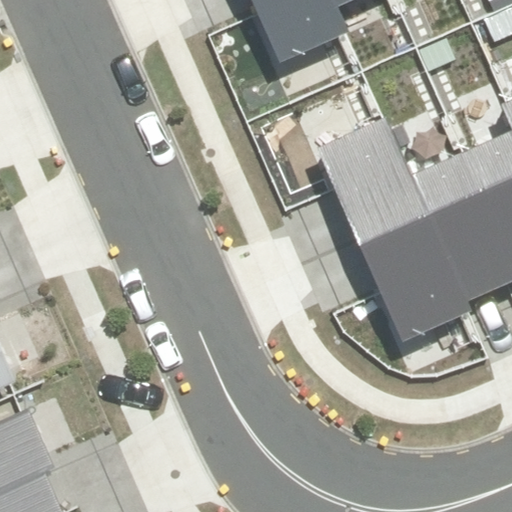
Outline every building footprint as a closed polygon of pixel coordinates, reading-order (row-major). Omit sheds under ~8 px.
[(253,0),(259,14),(281,62),(349,32),(338,7),(334,0),(253,0)] [(387,119),(318,149),(335,188),(360,247),(430,216),(412,175),(387,119)] [(511,132),(463,153),(511,263),(511,132)] [(511,281),(511,263),(463,153),(412,175),(430,216),(467,301),(511,281)] [(467,301),(430,216),(360,247),(380,292),(402,342),(472,312),(467,301)] [(0,386),(11,381),(0,356),(0,386)] [(0,424),(0,511),(59,511),(43,476),(54,472),(27,412),(0,424)]
